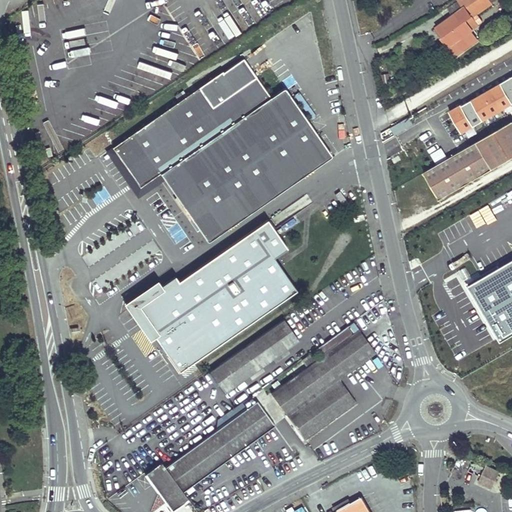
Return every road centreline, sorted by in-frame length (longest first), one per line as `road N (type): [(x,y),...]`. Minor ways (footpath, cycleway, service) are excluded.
road 1 (unclassified): [(338,0),(427,388)]
road 2 (primary): [(0,70),(44,306)]
road 3 (primary): [(90,511),(44,306)]
road 4 (primary): [(44,306),(53,511)]
road 5 (tertiary): [(246,511),(415,421)]
road 6 (unknown): [(72,425),(129,437),(203,398)]
road 7 (unknown): [(351,160),(292,37)]
road 8 (unknown): [(416,395),(379,385),(313,439)]
